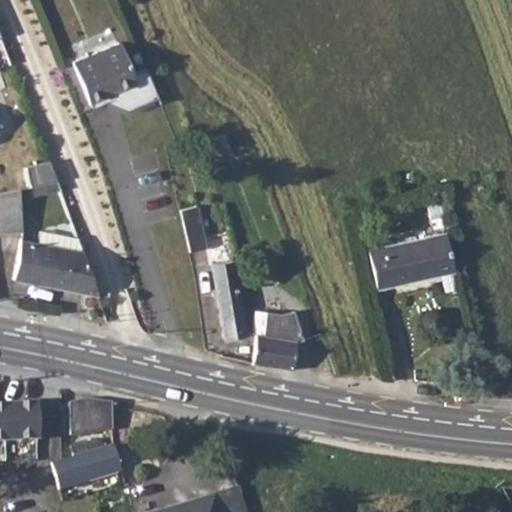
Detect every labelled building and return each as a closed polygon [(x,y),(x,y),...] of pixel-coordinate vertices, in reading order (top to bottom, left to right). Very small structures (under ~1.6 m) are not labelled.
[(120,42),(74,61),(94,107),(109,101),(115,98),(119,106),(127,110),(158,97),(152,83),(145,68),(132,73),(120,42)] [(223,134),(197,144),(203,158),(229,149),(223,134)] [(32,194),(59,190),(54,160),(27,165),(32,194)] [(21,187),(0,191),(0,231),(24,230),(21,187)] [(413,197),(400,201),(403,215),(418,210),(413,197)] [(196,204),(184,207),(196,249),(206,246),(196,204)] [(184,207),(179,207),(189,251),(196,249),(184,207)] [(98,294),(77,236),(41,229),(38,242),(21,239),(13,278),(79,290),(98,294)] [(382,241),(366,245),(376,288),(454,270),(445,233),(384,246),(382,241)] [(233,260),(212,263),(224,336),(245,333),(233,260)] [(258,333),(252,363),(273,367),(294,370),(296,353),(297,341),(304,338),(295,310),(280,314),(256,309),(252,333),(258,333)] [(108,404),(83,398),(68,403),(70,434),(111,429),(109,405),(108,404)] [(0,441),(36,440),(35,404),(0,404),(0,441)] [(69,445),(72,454),(101,446),(98,438),(69,445)] [(59,458),(49,462),(59,490),(81,483),(72,454),(59,458)] [(214,496),(160,511),(243,511),(236,490),(230,491),(214,496)]
